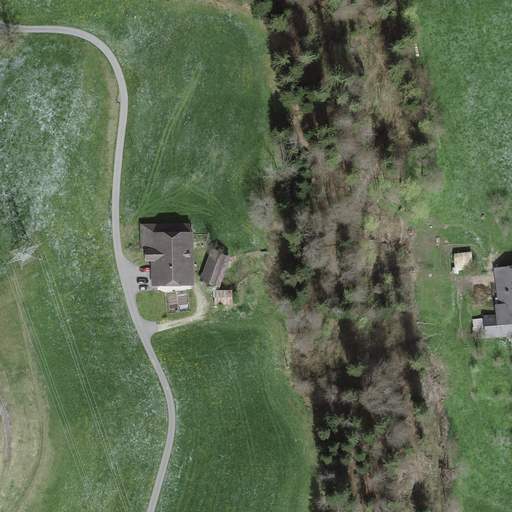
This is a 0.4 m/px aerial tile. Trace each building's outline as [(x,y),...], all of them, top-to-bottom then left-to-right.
[(144,251),(144,259),(156,259),(157,281),(187,280),(185,223),(138,225),(139,251),(144,251)] [(276,240),(273,231),(265,233),(267,242),(276,240)] [(216,284),(226,256),(212,251),(202,279),(216,284)] [(457,268),(470,267),(468,254),(456,256),(457,268)] [(474,335),(511,331),(511,268),(495,271),(499,304),(496,305),(496,314),(484,315),(484,318),(473,319),(474,335)] [(214,304),(231,303),(231,289),(214,290),(214,304)]
